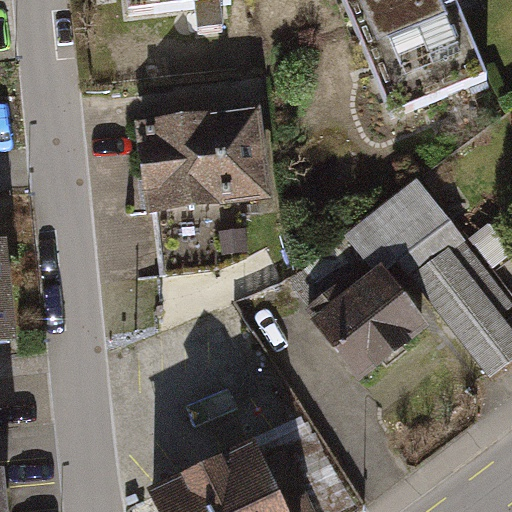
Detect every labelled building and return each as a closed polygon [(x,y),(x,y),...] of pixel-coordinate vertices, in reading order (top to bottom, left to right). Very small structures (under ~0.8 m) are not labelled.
[(471,0),(355,0),(398,101),(497,59),(471,0)] [(259,98),(143,112),(154,205),(270,192),(259,98)] [(297,283),(362,371),(438,315),(485,378),(511,358),(511,308),(424,190),(297,283)] [(0,343),(16,342),(8,245),(0,245),(0,343)] [(287,511),(249,439),(145,493),(155,511),(287,511)] [(0,511),(9,511),(6,468),(0,468),(0,511)]
